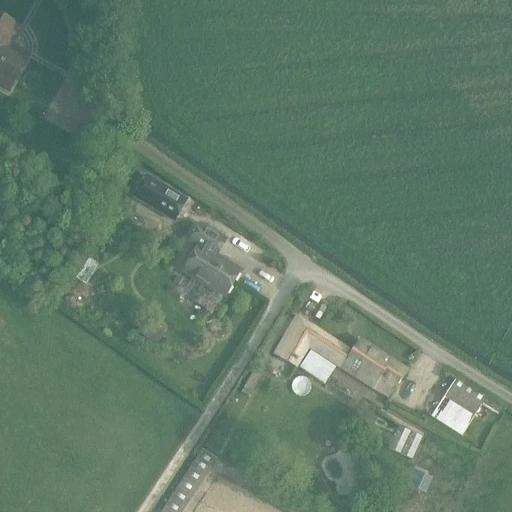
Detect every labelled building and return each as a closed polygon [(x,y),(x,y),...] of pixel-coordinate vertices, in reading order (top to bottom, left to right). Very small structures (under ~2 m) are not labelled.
[(0,85),(6,89),(25,56),(20,53),(15,35),(18,30),(0,20),(0,85)] [(161,190),(153,203),(181,220),(189,206),(161,190)] [(182,272),(223,297),(239,271),(215,256),(224,240),(199,225),(189,242),(197,247),(182,272)] [(306,345),(372,388),(378,378),(394,389),(405,371),(359,341),(351,353),(296,317),(272,354),(292,367),(306,345)] [(241,394),(250,399),(261,377),(252,372),(241,394)] [(498,415),(501,409),(455,379),(431,418),(462,437),(482,405),(498,415)] [(414,457),(422,434),(399,426),(391,449),(414,457)] [(161,511),(183,511),(217,461),(201,451),(161,511)] [(398,503),(418,510),(423,498),(403,491),(398,503)]
